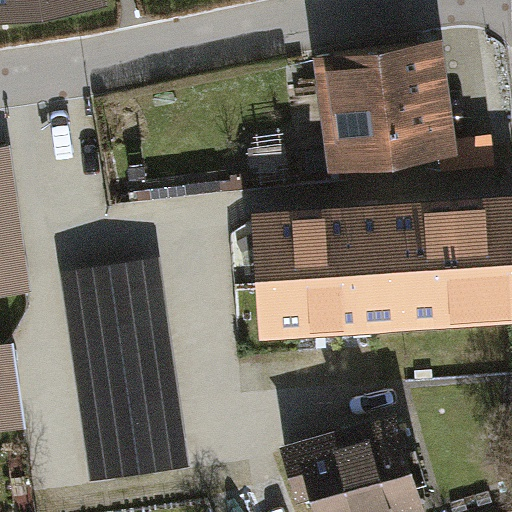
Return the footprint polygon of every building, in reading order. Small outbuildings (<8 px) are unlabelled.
[(0,0),(0,30),(114,11),(111,0),(0,0)] [(450,149),(435,37),(308,54),(324,166),(450,149)] [(271,323),(511,307),(511,206),(264,223),(271,323)] [(156,258),(60,272),(90,479),(186,466),(156,258)] [(13,345),(0,346),(0,428),(25,424),(13,345)] [(411,511),(415,511),(385,408),(284,438),(306,511),(411,511)]
